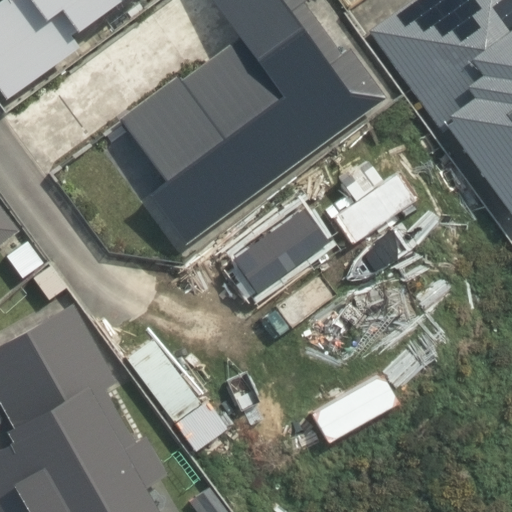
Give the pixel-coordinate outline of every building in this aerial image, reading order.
[(13,0),(0,10),(0,95),(8,107),(155,0),(13,0)] [(303,0),(202,0),(239,50),(122,135),(159,185),(141,198),(175,245),(375,99),(303,0)] [(511,0),(412,0),(371,34),(511,215),(511,0)] [(0,261),(13,253),(0,233),(0,261)] [(164,511),(156,497),(171,489),(76,306),(0,345),(0,419),(15,448),(0,455),(0,511),(164,511)]
